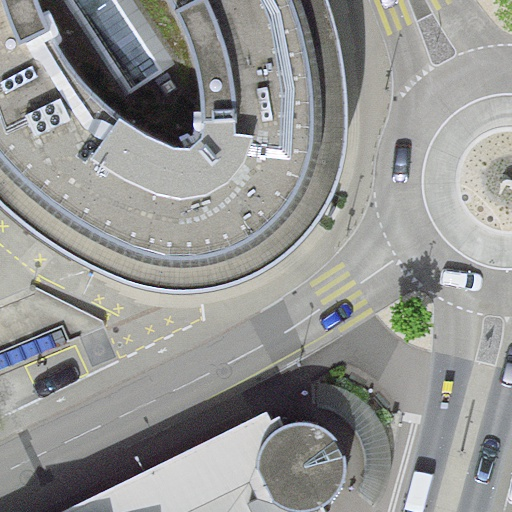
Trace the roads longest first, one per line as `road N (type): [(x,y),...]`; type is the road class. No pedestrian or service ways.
road 1 (residential): [(419,232),(349,293),(0,476)]
road 2 (secondary): [(444,511),(505,287)]
road 3 (secondary): [(456,88),(419,127),(409,153),(405,180),(419,232)]
